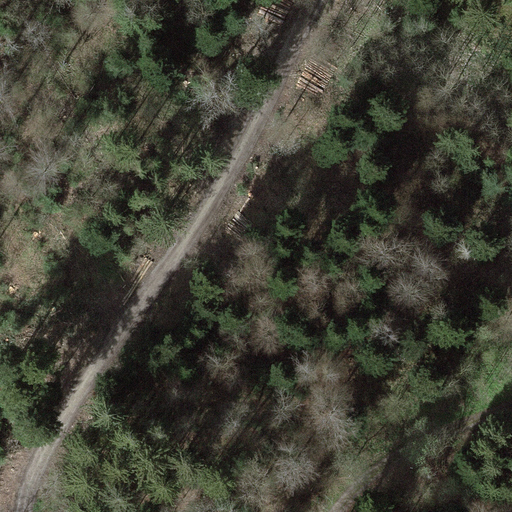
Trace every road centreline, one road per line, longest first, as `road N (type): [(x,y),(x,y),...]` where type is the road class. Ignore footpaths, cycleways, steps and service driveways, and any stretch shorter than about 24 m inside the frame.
road 1 (track): [(22,511),(54,433),(151,287),(315,0)]
road 2 (track): [(511,407),(401,446),(368,468),(330,511)]
